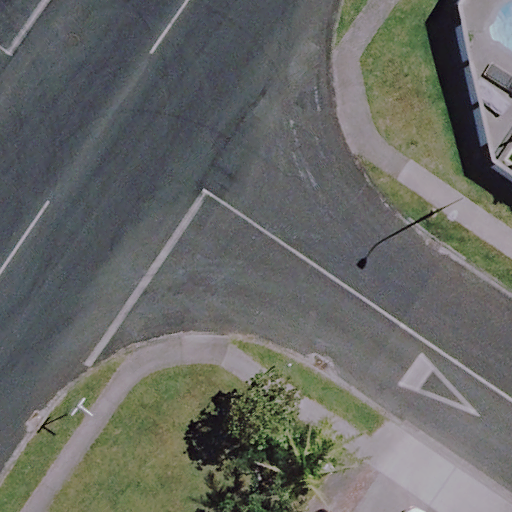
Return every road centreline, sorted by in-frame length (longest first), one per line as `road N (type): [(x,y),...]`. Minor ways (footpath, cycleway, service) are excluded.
road 1 (residential): [(511,396),(107,120)]
road 2 (residential): [(0,276),(107,120)]
road 3 (residential): [(107,120),(189,0)]
road 4 (residential): [(107,120),(0,46)]
